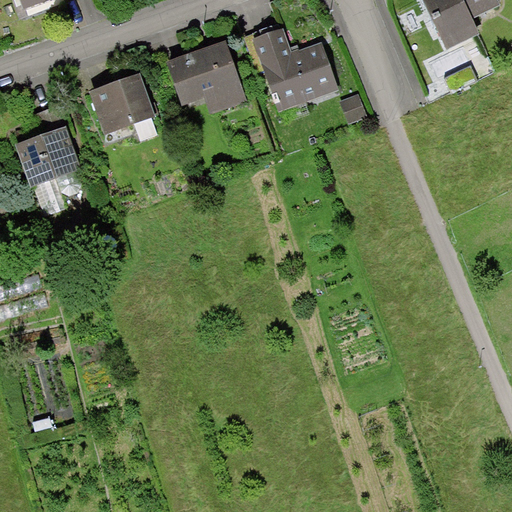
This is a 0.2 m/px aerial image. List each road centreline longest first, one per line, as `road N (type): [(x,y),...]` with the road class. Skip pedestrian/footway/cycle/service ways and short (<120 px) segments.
road 1 (residential): [(350,0),(511,412)]
road 2 (residential): [(200,0),(0,70)]
